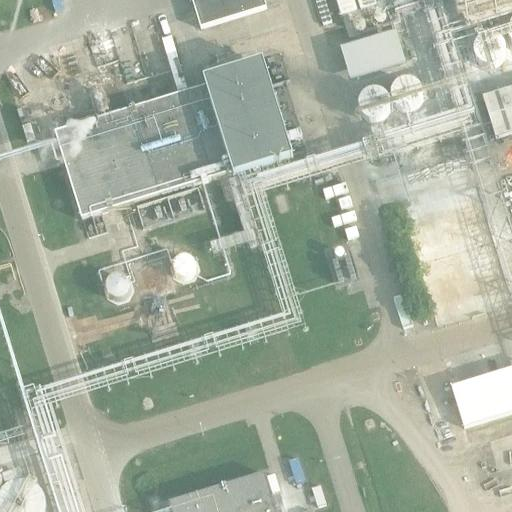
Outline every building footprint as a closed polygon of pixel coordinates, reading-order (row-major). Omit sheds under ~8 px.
[(267,9),(264,0),(192,0),(201,29),(267,9)] [(338,0),(341,13),(358,8),(356,1),(349,3),(347,0),(338,0)] [(397,32),(340,49),(350,82),(407,65),(397,32)] [(504,58),(504,57),(502,52),(500,47),(495,43),(489,42),(483,42),(478,45),(474,51),(472,57),(473,63),(475,67),(479,71),(482,72),(486,73),(489,73),(493,72),(498,69),(502,64),(504,58)] [(293,156),(264,60),(213,75),(216,86),(56,135),(82,221),(293,156)] [(427,103),(427,102),(426,96),(423,91),(420,89),(416,87),(410,86),(405,87),(399,91),(396,96),(394,103),(396,109),(399,114),(404,117),(409,119),(411,119),(417,117),(423,114),(426,109),(427,103)] [(511,89),(483,99),(496,141),(511,135),(511,89)] [(391,109),(390,103),(387,98),(381,94),(375,93),(368,94),(363,98),(361,102),(359,108),(360,114),(363,119),(366,122),(369,124),(373,125),(376,125),(380,124),(385,121),(389,115),(391,109)] [(206,213),(199,190),(137,209),(144,232),(206,213)] [(204,279),(203,273),(201,269),(196,266),(192,265),(186,265),(182,268),(179,272),(177,277),(178,284),(180,288),(185,291),(189,292),(195,291),(200,289),(203,284),(204,279)] [(167,291),(167,290),(165,284),(162,280),(158,277),(151,276),(147,277),(142,281),(140,286),(139,291),(140,296),(144,301),(148,303),(154,304),(159,303),(163,300),(166,295),(167,291)] [(127,303),(127,302),(126,296),(124,292),(119,289),(115,288),(110,288),(105,291),(101,295),(100,302),(100,306),(103,311),(108,314),(112,316),(119,315),(123,312),(126,308),(127,303)] [(511,370),(452,390),(465,430),(511,414),(511,370)] [(266,475),(172,505),(173,511),(277,511),(278,511),(285,509),(281,498),(274,501),(266,475)] [(44,511),(45,510),(45,505),(45,500),(43,496),(41,491),(37,488),(33,485),(29,483),(24,482),(19,481),(14,482),(10,484),(5,487),(2,490),(0,493),(0,511),(44,511)]
